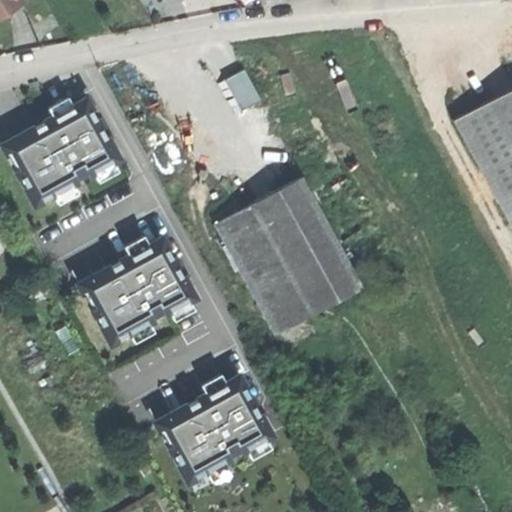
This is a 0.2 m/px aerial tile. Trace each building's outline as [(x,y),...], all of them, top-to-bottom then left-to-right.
[(0,0),(0,17),(4,15),(23,3),(21,0),(0,0)] [(244,106),(265,96),(250,65),(229,76),(244,106)] [(511,79),(453,111),(511,222),(511,79)] [(89,93),(2,141),(36,202),(123,155),(89,93)] [(214,221),(274,332),(360,285),(300,174),(214,221)] [(165,233),(78,281),(112,342),(198,295),(165,233)] [(243,370),(156,418),(189,479),(276,432),(243,370)]
